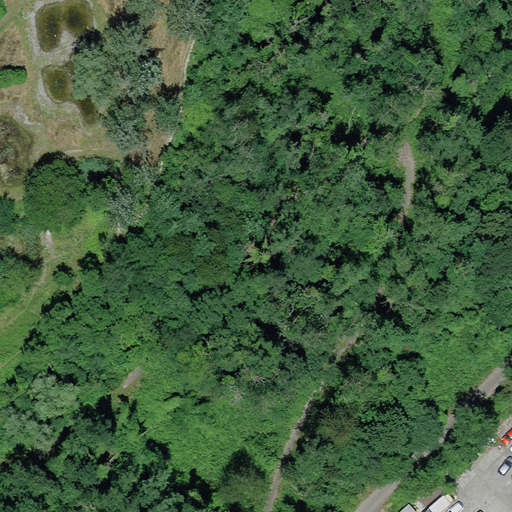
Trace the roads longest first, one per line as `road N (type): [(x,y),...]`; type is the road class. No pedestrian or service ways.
road 1 (track): [(0,475),(87,420),(143,367),(352,141),(387,138),(412,163),(413,198),(290,441),(265,511)]
road 2 (track): [(424,0),(435,76),(399,150)]
